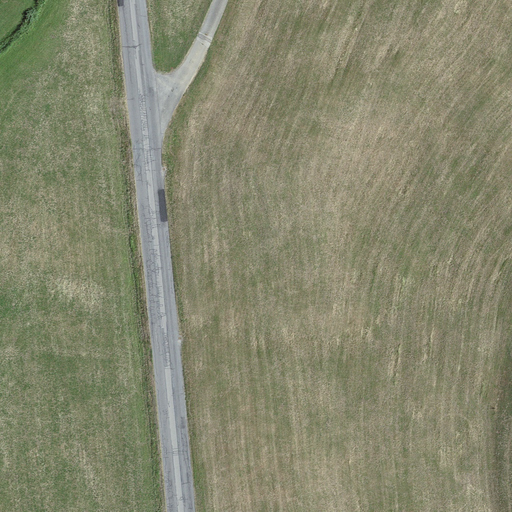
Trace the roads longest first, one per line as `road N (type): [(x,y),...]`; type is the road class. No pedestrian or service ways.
road 1 (tertiary): [(181,511),(131,0)]
road 2 (track): [(142,107),(183,77),(220,0)]
